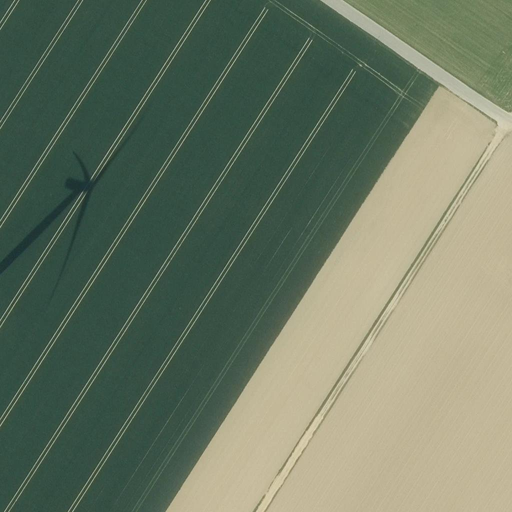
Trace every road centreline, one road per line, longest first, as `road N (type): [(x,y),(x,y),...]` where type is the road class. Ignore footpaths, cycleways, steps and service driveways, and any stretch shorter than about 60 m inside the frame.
road 1 (track): [(511,121),(262,511)]
road 2 (unclassified): [(334,0),(511,122)]
